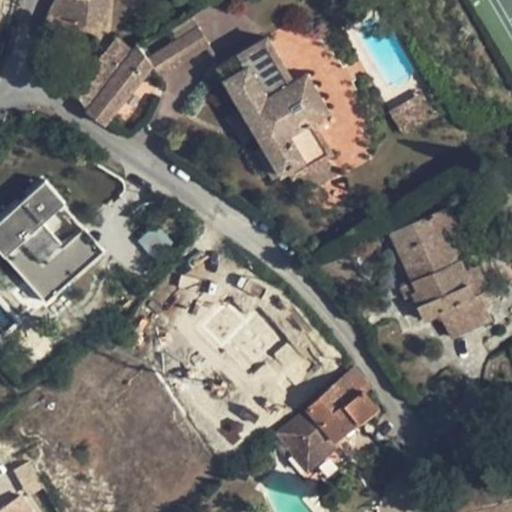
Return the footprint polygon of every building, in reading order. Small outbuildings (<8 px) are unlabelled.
[(54,0),(50,11),(46,21),(106,26),(107,0),(54,0)] [(199,27),(149,58),(153,64),(161,74),(210,44),(199,27)] [(267,37),(217,66),(242,108),(257,133),(264,144),(282,173),(289,169),(293,177),(299,174),(328,157),(333,153),(312,120),(330,110),(307,72),(294,80),(267,37)] [(104,54),(74,93),(87,111),(134,49),(119,38),(105,55),(104,54)] [(87,111),(87,112),(104,124),(153,64),(149,58),(138,45),(134,49),(87,111)] [(244,141),(257,133),(242,108),(229,115),(244,141)] [(500,141),(481,150),(487,162),(508,152),(511,149),(511,136),(504,139),(500,141)] [(256,149),(273,178),(282,173),(264,144),(256,149)] [(328,157),(299,174),(307,189),(337,173),(328,157)] [(0,219),(0,245),(46,298),(103,249),(63,204),(67,200),(47,178),(43,181),(0,219)] [(449,207),(435,213),(445,235),(459,228),(449,207)] [(414,294),(426,319),(441,312),(452,336),(490,319),(479,294),(479,293),(473,295),(464,273),(466,272),(465,269),(455,248),(452,249),(445,235),(435,213),(391,234),(413,282),(418,291),(413,293),(414,294)] [(511,245),(498,253),(511,281),(511,245)] [(478,264),(465,269),(466,272),(464,273),(473,295),(479,293),(479,294),(490,289),(478,264)] [(418,291),(413,282),(401,287),(406,298),(414,294),(413,293),(418,291)] [(308,408),(275,431),(291,450),(298,444),(315,464),(338,444),(335,440),(359,420),(362,423),(379,409),(364,390),(371,386),(354,365),(308,408)] [(298,444),(291,450),(308,470),(315,464),(298,444)] [(25,493),(40,488),(30,462),(16,468),(25,493)] [(0,511),(28,511),(19,498),(0,509),(0,511)]
